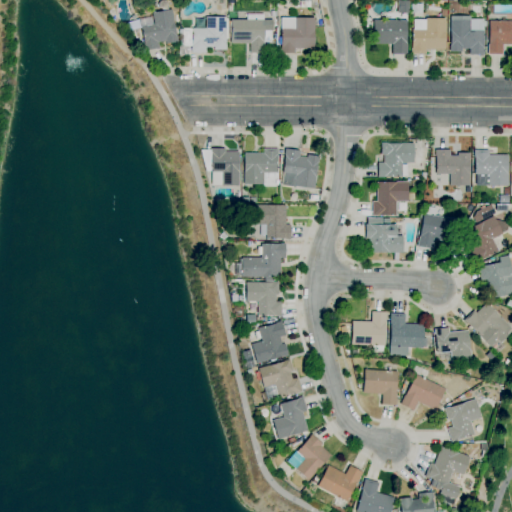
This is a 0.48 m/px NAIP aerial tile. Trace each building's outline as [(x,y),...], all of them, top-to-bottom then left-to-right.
[(397,13),(397,1),(407,0),(408,13),(397,13)] [(145,51),(140,27),(141,27),(140,20),(148,18),(148,21),(151,20),(152,25),(153,24),(151,13),(171,9),(177,42),(165,44),(165,41),(157,43),(158,48),(145,51)] [(264,53),(249,53),(249,43),(230,43),(230,20),(246,20),(246,14),(262,14),(262,20),(271,20),(271,31),(270,31),(270,42),(264,42),(264,53)] [(468,55),(468,49),(460,49),(460,51),(448,51),(448,44),(449,44),(449,16),(469,16),(469,19),(482,19),(482,21),(485,21),(485,27),(482,27),(482,55),(468,55)] [(188,55),(179,55),(179,29),(182,29),(205,28),(205,17),(225,17),(225,50),(213,50),(213,47),(205,47),(205,53),(191,53),(190,46),(188,46),(188,55)] [(294,53),(280,53),(280,18),(313,17),(314,49),(294,49),(294,53)] [(425,54),(410,54),(410,49),(411,49),(411,30),(412,30),(412,20),(424,20),(424,19),(444,19),(444,49),(425,49),(425,54)] [(406,54),(392,54),(392,44),(372,44),(372,37),(367,37),(367,29),(372,29),(372,20),(405,20),(405,43),(407,43),(406,54)] [(501,55),(486,55),(486,45),(487,45),(487,21),(511,21),(511,45),(501,45),(501,55)] [(383,178),(377,178),(377,162),(382,162),(382,155),(380,155),(380,142),(386,142),(386,144),(413,143),(413,163),(401,163),(401,164),(407,164),(407,176),(401,176),(383,177),(383,178)] [(238,186),(221,186),(221,185),(210,185),(209,171),(205,171),(200,150),(210,150),(210,148),(224,148),(224,152),(238,152),(238,186)] [(262,184),(243,184),(243,153),(262,153),(262,148),(276,148),(276,173),(275,173),(275,176),(265,176),(265,184),(262,184)] [(311,192),(294,189),(294,187),(280,185),(284,155),(283,155),(284,148),(299,151),(298,156),(306,157),(306,155),(318,156),(313,189),(312,189),(311,192)] [(469,186),(448,186),(449,174),(435,174),(435,157),(434,157),(434,150),(449,150),(449,156),(456,156),(456,153),(469,153),(469,186)] [(507,186),(475,186),(475,174),(473,174),(473,156),(473,150),(487,150),(487,155),(507,155),(507,186)] [(376,216),(371,216),(371,201),(376,201),(376,182),(407,182),(407,193),(413,193),(414,199),(407,200),(407,201),(395,202),(395,215),(376,215),(376,216)] [(499,203),(499,195),(509,195),(509,202),(499,203)] [(284,240),(284,239),(265,239),(265,225),(254,225),(254,206),(285,205),(285,225),(289,225),(289,240),(284,240)] [(474,223),(472,218),(475,212),(490,205),(494,213),(474,223)] [(430,249),(417,247),(424,206),(435,208),(433,216),(456,220),(455,221),(459,222),(455,243),(432,239),(430,249)] [(475,262),(469,250),(474,247),(465,230),(492,216),(494,220),(507,224),(506,230),(501,233),(501,234),(491,239),(497,251),(475,262)] [(398,260),(393,260),(393,253),(368,253),(368,239),(364,239),(364,225),(395,224),(395,227),(401,227),(401,235),(402,235),(402,253),(398,253),(398,260)] [(264,280),(264,277),(260,277),(260,278),(241,277),(241,276),(234,276),(234,263),(241,263),(241,257),(260,258),(260,244),(279,244),(279,243),(285,243),(285,258),(280,258),(280,277),(271,277),(271,280),(264,280)] [(511,293),(483,300),(476,267),(498,262),(497,257),(507,255),(511,274),(511,273),(511,293)] [(271,280),(273,280),(273,282),(278,282),(278,294),(275,294),(275,302),(281,302),(281,317),(274,317),(274,316),(257,316),(257,301),(245,301),(245,282),(264,282),(264,280),(271,280)] [(496,353),(489,346),(489,347),(466,323),(465,324),(462,321),(473,310),(475,313),(485,303),(510,328),(504,333),(507,335),(500,342),(503,346),(496,353)] [(383,351),(372,351),(372,346),(350,345),(351,321),(370,322),(370,312),(385,312),(384,346),(383,346),(383,351)] [(406,356),(389,355),(390,324),(389,324),(389,314),(404,314),(403,324),(423,324),(422,338),(425,338),(425,347),(422,347),(422,348),(407,348),(406,356)] [(255,363),(250,344),(260,341),(257,328),(281,322),(285,335),(279,337),(281,344),(284,343),(287,355),(282,357),(255,363)] [(451,364),(451,360),(439,361),(438,353),(436,353),(434,334),(433,329),(448,328),(448,332),(467,330),(471,361),(451,364)] [(246,369),(242,352),(250,350),(254,367),(246,369)] [(489,360),(485,355),(489,351),(493,356),(489,360)] [(266,401),(257,369),(283,361),(288,359),(292,371),(289,372),(291,379),(296,378),(300,392),(277,398),(274,384),(273,385),(277,398),(266,401)] [(395,405),(381,405),(381,395),(362,394),(363,370),(396,371),(394,395),(395,395),(395,405)] [(434,410),(416,402),(412,410),(399,404),(404,395),(414,374),(444,389),(434,410)] [(277,439),(271,420),(282,417),(279,404),(297,399),(297,398),(302,397),(306,411),(301,412),(307,431),(277,439)] [(451,442),(446,429),(452,427),(449,419),(447,420),(443,409),(449,407),(449,408),(473,399),(480,417),(469,421),(473,434),(451,442)] [(307,480),(285,461),(295,451),(296,452),(309,437),(308,437),(310,434),(321,444),(319,446),(330,455),(307,480)] [(454,500),(439,494),(440,490),(430,487),(432,480),(423,477),(429,463),(433,464),(439,446),(469,457),(462,475),(451,471),(447,483),(459,487),(454,500)] [(345,502),(316,487),(327,465),(344,474),(349,465),(361,472),(356,482),(356,481),(345,502)] [(389,511),(355,511),(361,489),(363,479),(378,483),(375,493),(393,498),(389,511)] [(400,511),(399,498),(410,497),(410,500),(417,499),(417,493),(432,492),(433,511),(400,511)]
